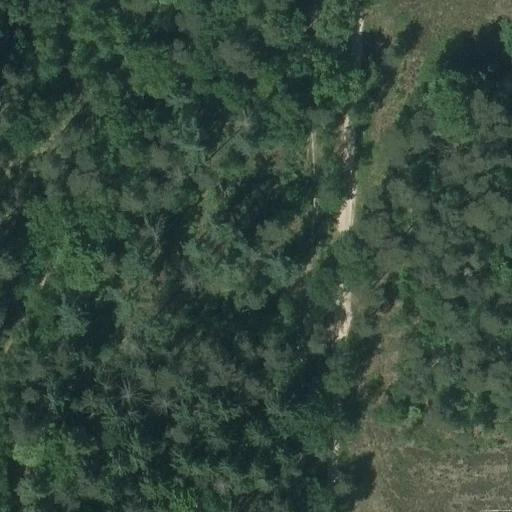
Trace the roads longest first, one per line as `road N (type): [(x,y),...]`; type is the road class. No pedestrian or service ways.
road 1 (track): [(326,511),(339,292),(341,0)]
road 2 (track): [(210,0),(127,144),(31,281),(0,353)]
road 3 (unknown): [(307,511),(316,316),(339,292)]
